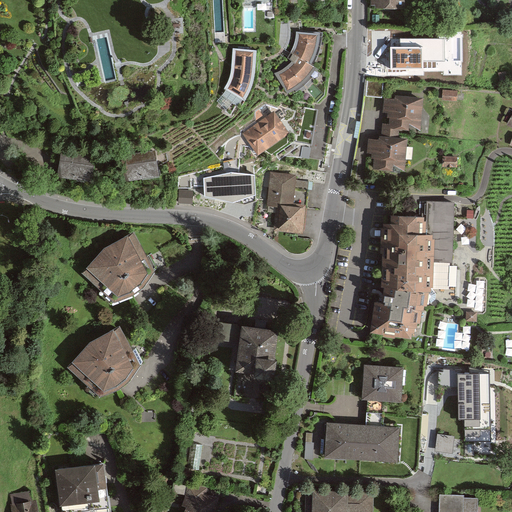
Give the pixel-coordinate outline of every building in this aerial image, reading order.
[(294,62),(308,61),(312,54),(316,43),(317,35),(299,34),(299,41),(297,47),(289,58),(294,62)] [(416,44),(395,42),(393,60),(380,59),(379,73),(414,75),(416,44)] [(253,83),(256,69),(257,50),(237,49),(235,72),(229,86),(247,94),(253,83)] [(308,61),(294,62),(289,69),(279,75),(286,89),(295,85),(300,81),(308,73),(313,65),(308,61)] [(444,92),(443,101),(458,101),(458,92),(444,92)] [(382,121),(381,134),(400,135),(401,127),(409,128),(410,121),(418,121),(420,99),(386,97),(385,110),(391,111),(390,122),(382,121)] [(289,130),(275,109),(243,131),(258,152),(289,130)] [(400,135),(381,134),(381,138),(370,138),(369,152),(375,153),(374,167),(392,168),(393,163),(406,164),(408,136),(400,135)] [(126,179),(158,175),(155,152),(123,156),(126,179)] [(93,158),(63,153),(60,174),(89,179),(93,158)] [(455,168),(455,161),(445,160),(444,167),(455,168)] [(232,172),(203,178),(204,197),(232,203),(256,195),(255,175),(232,172)] [(296,174),(270,172),(268,207),(276,208),(275,228),(303,231),(305,204),(294,203),(296,174)] [(193,189),(179,190),(179,202),(193,201),(193,189)] [(384,288),(428,291),(431,237),(422,237),(423,219),(393,218),(392,227),(387,226),(384,288)] [(102,248),(80,274),(111,303),(129,296),(141,288),(154,271),(132,233),(102,248)] [(427,304),(428,291),(384,288),(383,304),(377,304),(374,331),(409,335),(409,331),(414,331),(415,321),(419,321),(421,304),(427,304)] [(477,309),(466,309),(466,318),(477,318),(477,309)] [(225,323),(220,338),(234,343),(240,328),(225,323)] [(90,344),(68,369),(99,398),(116,392),(129,383),(142,367),(120,328),(90,344)] [(276,333),(244,329),(238,370),(257,372),(256,377),(274,379),(276,363),(273,362),(276,333)] [(456,380),(457,362),(433,360),(432,378),(456,380)] [(398,399),(400,370),(366,368),(364,397),(398,399)] [(463,403),(449,408),(455,426),(470,420),(474,432),(486,428),(473,392),(478,390),(475,382),(457,388),(463,403)] [(363,427),(329,425),(327,456),(361,458),(363,427)] [(397,430),(363,427),(361,458),(395,460),(397,430)] [(436,452),(454,453),(455,436),(438,435),(436,452)] [(191,446),(190,468),(201,469),(202,446),(191,446)] [(108,511),(102,467),(59,473),(64,511),(108,511)] [(183,503),(186,504),(182,511),(212,511),(214,506),(216,495),(205,493),(206,487),(187,483),(183,503)] [(374,488),(306,486),(305,511),(347,511),(373,511),(374,488)] [(439,511),(476,511),(478,496),(464,495),(464,493),(440,492),(439,511)] [(38,511),(36,498),(12,504),(13,511),(38,511)]
